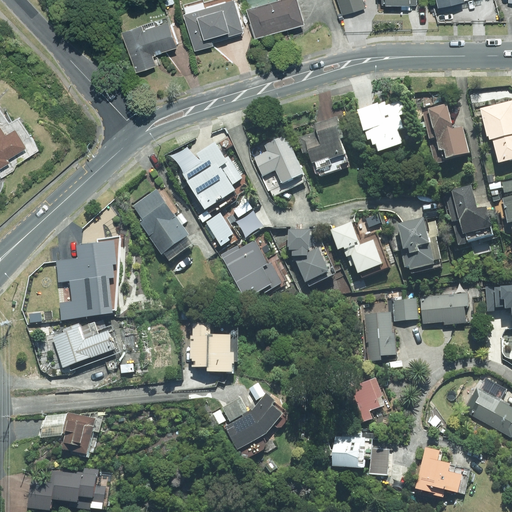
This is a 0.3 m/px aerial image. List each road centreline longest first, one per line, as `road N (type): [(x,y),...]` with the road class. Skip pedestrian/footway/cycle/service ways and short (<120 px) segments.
road 1 (tertiary): [(136,135),(331,67),(511,55)]
road 2 (tertiary): [(0,260),(136,135)]
road 3 (residential): [(136,135),(13,0)]
